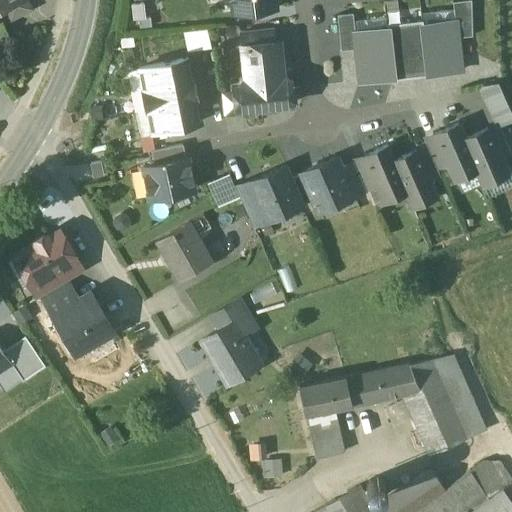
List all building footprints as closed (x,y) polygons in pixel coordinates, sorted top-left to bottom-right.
[(0,0),(0,8),(15,0),(0,0)] [(232,0),(234,13),(275,8),(273,0),(232,0)] [(457,20),(458,37),(472,35),(472,0),(454,2),(457,20)] [(342,50),(355,49),(353,32),(351,14),(338,15),(342,50)] [(457,20),(422,24),(428,75),(462,71),(458,37),(457,20)] [(422,24),(388,28),(393,79),(428,75),(422,24)] [(187,31),(190,50),(213,47),(210,28),(187,31)] [(388,28),(353,32),(355,49),(359,83),(393,79),(388,28)] [(274,29),(240,33),(242,56),(276,52),(274,29)] [(276,52),(242,56),(245,79),(235,92),(237,110),(242,109),(247,113),(253,112),(256,108),(292,104),(290,81),(282,82),(281,71),(282,70),(280,52),(276,52)] [(188,58),(138,68),(143,89),(142,89),(146,111),(147,111),(151,132),(201,122),(196,101),(197,101),(192,79),(188,58)] [(511,99),(502,79),(483,88),(500,124),(511,118),(511,99)] [(458,123),(434,133),(435,135),(447,162),(454,179),(477,169),(464,138),(464,137),(458,123)] [(510,152),(498,125),(487,130),(499,157),(510,152)] [(464,137),(464,138),(477,169),(483,184),(507,174),(499,157),(487,130),(487,128),(464,137)] [(447,162),(435,135),(424,140),(427,147),(436,167),(447,162)] [(183,145),(151,151),(154,165),(185,158),(183,145)] [(413,206),(387,145),(364,155),(365,157),(377,184),(384,201),(406,191),(412,206),(413,206)] [(416,150),(394,160),(387,145),(413,206),(436,196),(428,179),(417,152),(416,150)] [(436,167),(427,147),(417,152),(428,179),(439,175),(436,167)] [(340,168),(341,168),(336,157),(302,172),(303,173),(314,199),(319,210),(352,195),(340,168)] [(377,184),(365,157),(354,162),(366,189),(377,184)] [(154,165),(144,167),(150,198),(193,189),(187,158),(185,158),(154,165)] [(101,161),(90,163),(93,177),(103,175),(101,161)] [(366,189),(354,162),(341,168),(340,168),(352,195),(366,189)] [(284,166),(251,181),(267,219),(301,205),(290,179),(284,166)] [(218,207),(240,198),(235,188),(229,172),(207,181),(218,207)] [(303,173),(290,179),(301,205),(314,199),(303,173)] [(251,181),(235,188),(240,198),(252,226),(267,219),(251,181)] [(210,264),(188,224),(158,241),(180,281),(210,264)] [(48,236),(42,235),(37,238),(36,243),(20,252),(36,280),(37,281),(60,267),(61,268),(76,259),(59,230),(48,236)] [(60,267),(37,281),(36,280),(30,284),(37,297),(41,295),(67,279),(61,268),(60,267)] [(287,274),(277,278),(281,288),(291,284),(287,274)] [(67,279),(41,295),(52,315),(78,299),(67,279)] [(88,293),(79,299),(78,299),(52,315),(66,338),(72,334),(80,349),(113,330),(99,306),(97,308),(88,293)] [(238,299),(212,314),(220,328),(234,320),(235,321),(247,314),(238,299)] [(220,328),(201,339),(227,383),(260,364),(235,321),(234,320),(220,328)] [(25,335),(3,350),(12,363),(11,364),(20,377),(22,380),(45,365),(25,335)] [(0,383),(3,388),(20,377),(11,364),(12,363),(3,350),(0,344),(0,383)] [(293,365),(308,372),(313,360),(299,353),(293,365)] [(432,360),(467,439),(487,430),(454,355),(432,360)] [(432,360),(379,371),(384,398),(402,394),(430,455),(467,439),(432,360)] [(308,414),(333,409),(384,398),(379,371),(302,387),(308,414)] [(333,409),(308,414),(317,458),(342,453),(333,409)] [(413,511),(465,511),(466,511),(501,488),(511,480),(511,477),(498,457),(445,490),(413,511)] [(374,510),(375,511),(413,511),(445,490),(432,469),(374,510)] [(375,511),(374,510),(360,486),(315,511),(375,511)] [(501,488),(466,511),(511,511),(511,504),(511,503),(501,488)]
